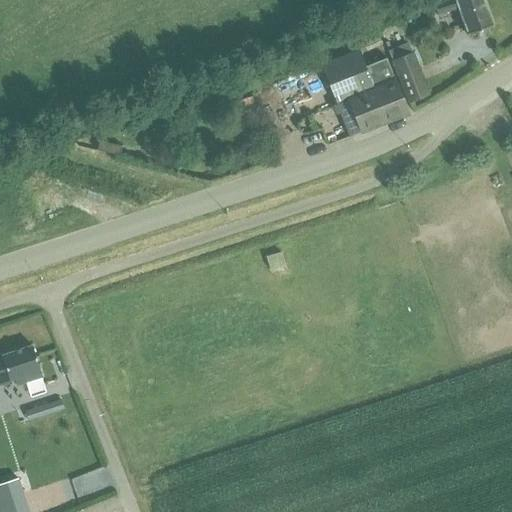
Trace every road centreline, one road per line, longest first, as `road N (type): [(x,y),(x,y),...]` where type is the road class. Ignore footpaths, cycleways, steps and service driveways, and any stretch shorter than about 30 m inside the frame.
road 1 (residential): [(0,265),(451,109)]
road 2 (residential): [(50,292),(391,172),(425,153),(451,109)]
road 3 (residential): [(136,511),(50,292)]
